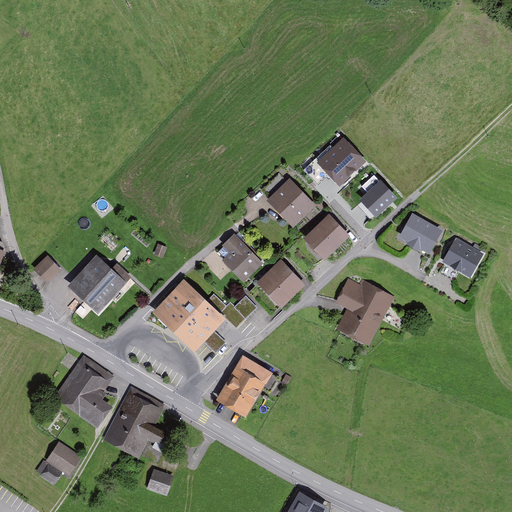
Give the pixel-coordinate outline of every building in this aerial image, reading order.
[(365,159),(343,135),(317,159),(339,183),(365,159)] [(397,196),(380,178),(359,196),(376,215),(397,196)] [(291,181),(270,202),(296,227),(317,206),(291,181)] [(444,232),(413,215),(401,238),(431,254),(444,232)] [(350,236),(329,216),(306,239),(327,259),(350,236)] [(264,264),(236,233),(224,244),(233,254),(225,262),(244,282),(264,264)] [(487,254),(457,238),(444,263),(473,279),(487,254)] [(126,282),(97,256),(71,285),(99,311),(126,282)] [(47,259),(37,269),(47,280),(58,270),(47,259)] [(306,284),(282,261),(260,284),(284,307),(306,284)] [(361,287),(349,281),(338,304),(349,310),(340,327),(370,342),(393,295),(364,281),(361,287)] [(185,283),(158,312),(197,347),(223,318),(185,283)] [(236,328),(246,318),(235,307),(230,303),(226,307),(214,295),(208,301),(236,328)] [(235,307),(246,318),(256,307),(245,297),(235,307)] [(213,331),(204,341),(216,352),(225,342),(213,331)] [(270,370),(246,356),(221,398),(245,412),(270,370)] [(111,376),(88,360),(60,398),(98,425),(107,413),(92,403),(111,376)] [(130,390),(104,439),(136,456),(146,437),(159,444),(166,430),(154,424),(163,407),(130,390)] [(82,459),(59,444),(48,459),(71,475),(82,459)] [(58,472),(49,467),(44,474),(53,480),(58,472)] [(173,476),(154,470),(149,488),(167,494),(173,476)] [(325,511),(328,506),(301,492),(289,511),(325,511)]
